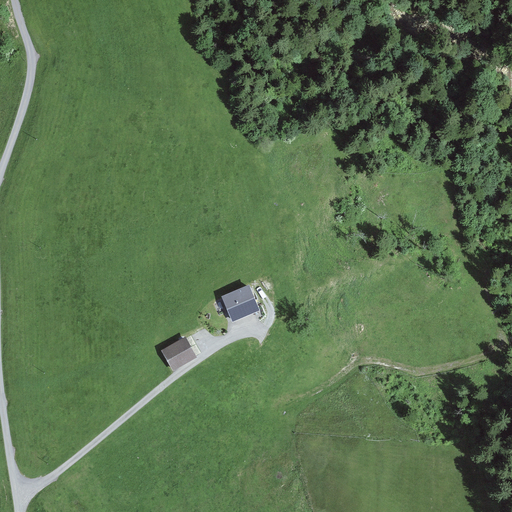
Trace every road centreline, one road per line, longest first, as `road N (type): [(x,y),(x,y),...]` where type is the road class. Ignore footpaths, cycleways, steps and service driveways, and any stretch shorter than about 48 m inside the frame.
road 1 (track): [(253,327),(175,376),(50,480),(15,492)]
road 2 (unclassified): [(0,176),(32,59),(14,0)]
road 3 (unclassified): [(17,511),(0,382)]
